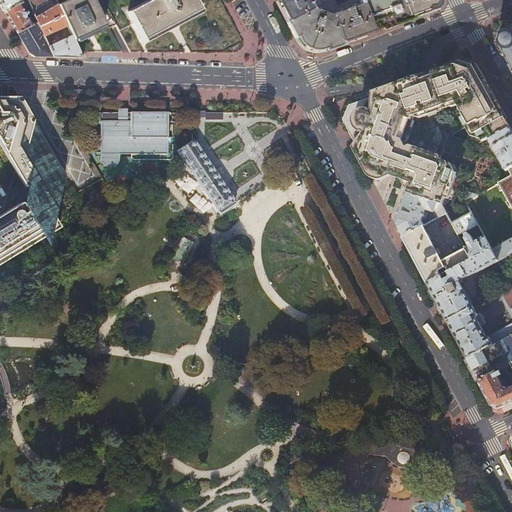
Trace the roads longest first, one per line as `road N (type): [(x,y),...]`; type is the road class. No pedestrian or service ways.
road 1 (unclassified): [(484,434),(293,82)]
road 2 (residential): [(15,71),(293,82)]
road 3 (residential): [(293,82),(464,15)]
